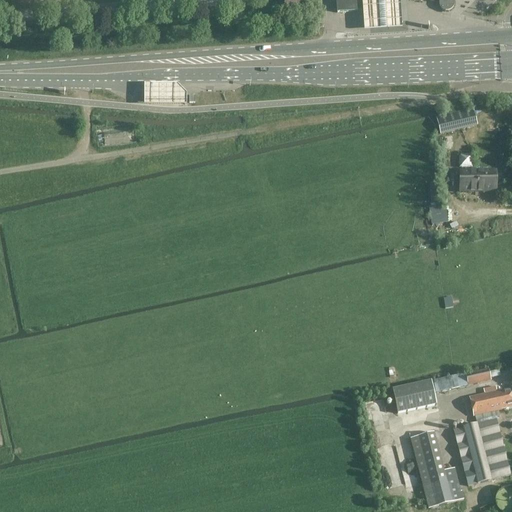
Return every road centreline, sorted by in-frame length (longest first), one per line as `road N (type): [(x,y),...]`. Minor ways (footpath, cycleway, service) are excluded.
road 1 (primary): [(511,36),(0,67)]
road 2 (primary): [(79,80),(511,64)]
road 3 (unclassified): [(0,17),(219,0)]
road 4 (unclassified): [(80,158),(242,132)]
road 5 (unclassified): [(360,113),(511,87)]
